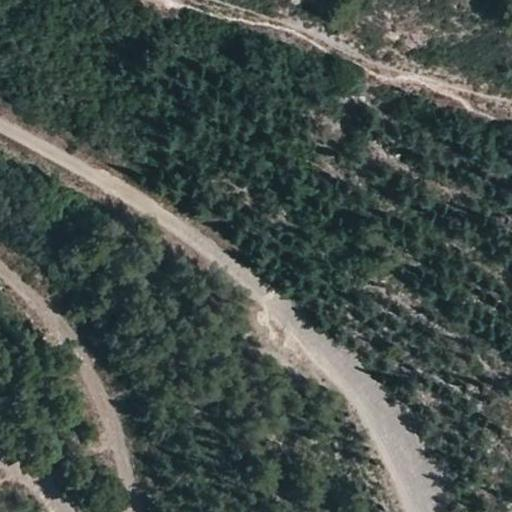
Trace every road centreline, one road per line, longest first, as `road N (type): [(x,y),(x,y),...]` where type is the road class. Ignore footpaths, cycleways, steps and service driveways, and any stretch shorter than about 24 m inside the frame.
road 1 (track): [(414,511),(308,348),(176,228),(0,127)]
road 2 (track): [(127,511),(122,465),(57,326),(0,275)]
